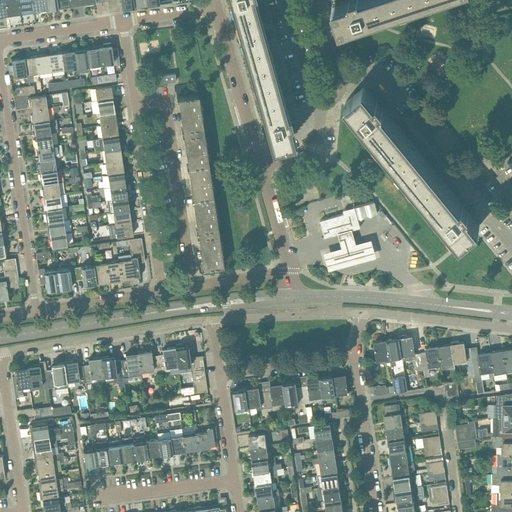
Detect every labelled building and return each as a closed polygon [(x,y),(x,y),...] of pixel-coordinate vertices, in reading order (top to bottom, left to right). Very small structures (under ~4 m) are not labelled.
[(5,0),(8,14),(21,12),(18,0),(5,0)] [(18,0),(21,12),(33,11),(31,0),(18,0)] [(31,0),(33,11),(46,9),(44,0),(31,0)] [(44,0),(46,9),(58,7),(56,0),(44,0)] [(107,0),(109,9),(122,8),(120,0),(107,0)] [(285,111),(272,65),(253,0),(229,0),(270,143),(292,137),(287,119),(285,111)] [(351,0),(333,6),(341,28),(423,0),(351,0)] [(101,63),(113,61),(114,65),(120,64),(117,47),(112,48),(111,42),(103,43),(103,46),(99,46),(101,63)] [(86,48),(88,64),(101,63),(99,46),(86,48)] [(76,66),(77,73),(89,71),(88,64),(86,48),(74,50),(76,66)] [(76,66),(74,50),(61,52),(63,68),(76,66)] [(63,68),(61,52),(49,54),(51,70),(63,68)] [(435,74),(449,68),(441,52),(427,59),(435,74)] [(37,55),(39,72),(51,70),(49,54),(37,55)] [(39,72),(37,55),(24,57),(27,74),(28,81),(31,81),(33,78),(32,73),(39,72)] [(14,75),(27,74),(24,57),(11,59),(14,75)] [(115,73),(102,75),(103,82),(116,80),(115,73)] [(163,82),(176,81),(175,73),(161,75),(163,82)] [(102,75),(91,77),(92,84),(103,82),(102,75)] [(95,87),(97,100),(113,98),(111,85),(95,87)] [(29,93),(28,86),(16,88),(17,95),(29,93)] [(346,102),(363,123),(461,241),(478,227),(466,213),(470,210),(464,203),(461,206),(381,109),(375,102),(363,87),(346,102)] [(176,97),(201,267),(222,264),(198,94),(176,97)] [(31,105),(32,110),(47,107),(45,95),(28,97),(29,105),(31,105)] [(97,100),(91,101),(93,113),(99,112),(114,110),(113,98),(97,100)] [(378,99),(375,102),(381,109),(384,106),(378,99)] [(78,103),(73,103),(75,116),(82,115),(81,108),(79,108),(78,104),(78,103)] [(30,114),(32,122),(49,120),(47,107),(32,110),(32,114),(30,114)] [(100,125),(116,122),(114,110),(99,112),(100,125)] [(35,135),(51,132),(57,131),(56,119),(49,120),(32,122),(33,130),(35,130),(35,135)] [(102,137),(118,135),(116,122),(100,125),(102,137)] [(34,140),(35,147),(52,145),(51,132),(35,135),(36,139),(34,140)] [(104,150),(120,147),(118,135),(102,137),(97,138),(98,138),(99,145),(94,146),(94,151),(104,150)] [(52,145),(35,147),(36,156),(38,155),(39,159),(54,157),(59,156),(59,155),(58,145),(57,145),(57,144),(52,145)] [(106,162),(122,160),(120,147),(104,150),(106,162)] [(38,164),(39,172),(56,170),(54,157),(39,159),(40,164),(38,164)] [(108,174),(123,172),(122,160),(106,162),(108,174)] [(78,175),(77,167),(70,168),(71,176),(78,175)] [(43,184),(58,182),(56,170),(39,172),(40,180),(42,180),(43,184)] [(109,187),(125,184),(123,172),(108,174),(109,187)] [(90,177),(84,178),(85,183),(85,188),(92,187),(90,177)] [(41,189),(43,197),(60,194),(58,182),(43,184),(43,189),(41,189)] [(125,184),(109,187),(111,199),(127,197),(125,184)] [(90,192),(86,193),(87,197),(87,202),(92,202),(98,201),(97,195),(91,196),(90,192)] [(60,194),(43,197),(44,205),(46,205),(46,209),(61,207),(61,206),(68,205),(66,194),(60,194)] [(111,199),(107,200),(109,212),(113,211),(129,209),(127,197),(111,199)] [(374,201),(354,207),(358,219),(377,213),(374,201)] [(46,222),(63,219),(61,207),(46,209),(47,214),(45,214),(46,222)] [(344,213),(338,215),(320,220),(325,237),(360,227),(358,219),(354,207),(343,210),(344,213)] [(129,209),(113,211),(115,224),(131,221),(129,209)] [(49,229),(50,234),(65,232),(65,231),(71,230),(69,218),(63,219),(46,222),(47,230),(49,229)] [(115,224),(108,225),(110,238),(133,234),(131,221),(115,224)] [(324,252),(329,269),(377,256),(372,238),(357,243),(352,227),(338,231),(342,247),(324,252)] [(67,244),(65,232),(50,234),(50,238),(49,238),(50,246),(67,244)] [(128,239),(129,243),(129,245),(142,243),(141,237),(128,239)] [(143,249),(142,243),(129,245),(130,251),(143,249)] [(130,254),(131,257),(144,256),(143,249),(130,251),(130,254)] [(130,254),(118,256),(119,261),(121,279),(122,281),(130,280),(129,278),(134,277),(134,275),(142,274),(140,262),(145,261),(144,256),(131,257),(130,254)] [(2,259),(3,266),(16,264),(15,257),(2,259)] [(119,261),(106,262),(109,281),(121,279),(119,261)] [(106,262),(94,264),(96,282),(109,281),(106,262)] [(17,270),(16,264),(3,266),(4,272),(17,270)] [(83,284),(96,282),(94,264),(75,267),(77,280),(82,279),(83,284)] [(75,267),(57,269),(59,288),(72,286),(71,280),(77,280),(75,267)] [(59,288),(57,269),(44,271),(43,268),(38,268),(40,283),(45,282),(46,290),(51,289),(51,291),(59,290),(59,288)] [(5,276),(5,278),(18,276),(17,270),(4,272),(5,276)] [(0,278),(0,280),(0,279),(0,298),(8,297),(7,289),(19,287),(18,276),(5,278),(5,276),(0,276),(0,278)] [(399,335),(399,338),(403,361),(415,359),(417,371),(424,370),(421,353),(415,354),(412,336),(407,336),(407,334),(399,335)] [(387,340),(390,358),(391,366),(396,365),(395,359),(402,358),(402,361),(403,361),(399,338),(387,340)] [(385,361),(385,359),(390,358),(387,340),(374,342),(377,362),(385,361)] [(464,342),(459,343),(458,340),(450,341),(451,344),(454,362),(467,360),(464,342)] [(183,343),(175,345),(175,347),(178,365),(179,372),(191,371),(191,369),(190,363),(203,361),(202,355),(190,357),(188,345),(183,346),(183,343)] [(438,346),(441,364),(442,370),(447,369),(446,364),(454,362),(451,344),(438,346)] [(429,366),(441,364),(438,346),(425,348),(426,352),(421,353),(424,370),(429,369),(429,366)] [(163,354),(157,355),(160,372),(166,371),(171,370),(170,366),(178,365),(175,347),(162,349),(163,354)] [(511,371),(511,348),(503,350),(506,373),(511,371)] [(126,359),(120,360),(123,377),(141,374),(141,372),(138,352),(138,350),(130,351),(130,353),(125,354),(126,359)] [(151,350),(138,352),(141,372),(148,371),(148,369),(150,369),(151,373),(160,372),(157,355),(152,356),(151,350)] [(503,350),(490,352),(494,375),(506,373),(503,350)] [(475,376),(476,382),(482,381),(481,374),(488,372),(489,375),(494,375),(490,352),(477,354),(478,358),(473,359),(475,376)] [(114,355),(101,357),(104,382),(104,383),(117,381),(116,378),(123,377),(120,360),(115,361),(114,355)] [(89,364),(83,365),(85,382),(92,381),(91,377),(95,376),(96,383),(104,382),(101,357),(88,359),(89,364)] [(469,377),(475,376),(473,359),(467,360),(469,377)] [(79,383),(85,382),(83,365),(77,366),(77,360),(64,362),(66,380),(79,379),(79,383)] [(52,369),(46,370),(48,387),(55,386),(55,389),(67,387),(66,380),(64,362),(51,364),(52,369)] [(22,387),(29,386),(27,367),(26,365),(18,366),(19,368),(14,369),(15,377),(13,377),(12,376),(15,397),(23,396),(22,387)] [(37,389),(48,387),(46,370),(40,371),(40,366),(27,367),(29,386),(37,385),(37,389)] [(345,374),(332,376),(335,394),(348,392),(345,374)] [(332,376),(320,377),(323,396),(335,394),(332,376)] [(302,386),(305,402),(316,401),(315,397),(323,396),(320,377),(307,379),(308,385),(302,386)] [(393,379),(394,386),(395,392),(407,390),(405,377),(393,379)] [(444,382),(445,390),(458,388),(456,380),(444,382)] [(302,386),(296,386),(296,381),(283,383),(286,401),(287,408),(295,407),(294,404),(302,403),(305,402),(302,386)] [(273,403),(286,401),(283,383),(270,385),(271,390),(266,391),(268,408),(273,407),(273,403)] [(206,384),(193,387),(194,393),(207,391),(206,384)] [(395,392),(394,386),(386,387),(386,384),(379,385),(379,384),(373,386),(374,390),(375,390),(375,395),(395,392)] [(259,386),(246,388),(249,406),(249,409),(256,408),(257,409),(262,409),(268,408),(266,391),(259,392),(259,386)] [(236,408),(249,406),(246,388),(233,390),(236,408)] [(459,396),(458,388),(445,390),(447,398),(459,396)] [(494,417),(497,417),(499,417),(511,416),(511,392),(497,395),(497,404),(494,404),(494,417)] [(384,414),(386,427),(402,425),(400,412),(398,412),(397,403),(384,405),(385,414),(384,414)] [(70,405),(59,406),(60,414),(71,412),(70,410),(70,405)] [(32,407),(19,409),(20,417),(33,415),(33,410),(33,408),(32,407)] [(39,407),(33,408),(33,410),(33,415),(34,418),(41,417),(39,407)] [(179,412),(169,413),(170,420),(180,418),(179,412)] [(460,412),(452,413),(453,421),(455,421),(461,420),(460,412)] [(165,414),(155,415),(156,422),(165,421),(165,414)] [(511,416),(499,417),(499,435),(495,435),(495,436),(499,435),(511,435),(511,416)] [(31,424),(29,424),(30,432),(32,432),(33,437),(60,433),(59,427),(48,429),(47,422),(31,424)] [(235,424),(236,432),(252,430),(251,422),(235,424)] [(332,435),(331,431),(334,430),(333,422),(315,425),(317,437),(332,435)] [(437,422),(425,424),(426,430),(438,429),(437,422)] [(455,425),(456,433),(469,431),(468,423),(455,425)] [(386,427),(388,440),(404,437),(402,425),(386,427)] [(208,431),(195,433),(197,449),(205,447),(205,449),(210,448),(210,446),(218,445),(215,427),(207,428),(208,431)] [(487,428),(478,429),(479,437),(491,436),(490,433),(488,433),(487,428)] [(63,433),(60,433),(61,438),(69,437),(70,444),(75,443),(73,431),(63,433)] [(456,433),(457,441),(470,439),(469,431),(456,433)] [(265,432),(249,434),(250,447),(267,445),(265,432)] [(31,442),(32,449),(50,447),(49,440),(61,438),(60,433),(33,437),(34,441),(31,442)] [(185,452),(190,451),(189,450),(197,449),(195,433),(183,435),(185,452)] [(145,435),(132,437),(133,442),(135,459),(140,459),(140,457),(148,456),(145,440),(145,435)] [(183,435),(170,436),(173,452),(180,451),(181,453),(185,452),(183,435)] [(317,437),(318,450),(334,448),(332,435),(317,437)] [(503,447),(503,454),(511,454),(511,435),(499,435),(495,436),(495,447),(503,447)] [(160,456),(165,455),(165,453),(173,452),(170,436),(158,438),(160,456)] [(123,459),(131,458),(131,460),(135,459),(133,442),(132,437),(120,439),(120,440),(120,444),(123,459)] [(404,437),(388,440),(390,452),(406,450),(411,449),(410,444),(405,445),(404,437)] [(148,456),(156,455),(156,456),(160,456),(158,438),(145,440),(148,456)] [(470,439),(457,441),(458,448),(471,447),(470,439)] [(111,463),(115,462),(115,460),(123,459),(120,444),(120,440),(108,441),(108,446),(111,463)] [(96,447),(98,463),(106,462),(106,463),(111,463),(108,446),(108,441),(107,441),(95,442),(96,447)] [(250,447),(252,460),(269,457),(267,445),(250,447)] [(37,462),(52,459),(58,459),(63,458),(63,452),(52,454),(50,447),(32,449),(33,457),(36,457),(37,462)] [(90,466),(90,464),(98,463),(96,447),(83,449),(85,466),(90,466)] [(312,458),(313,463),(320,462),(335,460),(334,448),(318,450),(319,457),(312,458)] [(390,452),(392,464),(408,462),(406,450),(390,452)] [(511,454),(503,454),(497,454),(497,462),(503,462),(503,467),(498,467),(498,466),(497,466),(497,473),(511,473),(511,454)] [(275,456),(269,457),(252,460),(254,472),(277,469),(282,468),(281,463),(276,464),(275,456)] [(36,474),(38,474),(54,472),(52,459),(37,462),(37,466),(34,466),(36,474)] [(337,472),(335,460),(320,462),(322,475),(337,472)] [(413,461),(408,462),(392,464),(394,476),(409,474),(415,474),(413,461)] [(254,472),(256,484),(272,482),(279,481),(277,469),(254,472)] [(38,474),(40,487),(67,483),(66,477),(62,478),(55,479),(54,472),(38,474)] [(341,472),(337,472),(322,475),(318,475),(319,483),(318,485),(319,488),(324,487),(339,485),(338,480),(342,480),(341,472)] [(501,484),(501,492),(511,491),(511,473),(497,473),(492,473),(492,484),(501,484)] [(395,489),(411,487),(417,486),(415,474),(409,474),(394,476),(395,489)] [(272,482),(256,484),(253,484),(254,492),(257,492),(258,497),(274,494),(279,493),(279,488),(273,489),(272,482)] [(41,491),(38,491),(39,499),(42,499),(58,497),(57,491),(63,490),(63,488),(68,488),(67,483),(40,487),(41,491)] [(325,499),(341,497),(345,497),(343,489),(340,489),(339,485),(324,487),(325,499)] [(395,489),(392,489),(393,498),(397,497),(397,502),(413,499),(419,499),(417,486),(411,487),(395,489)] [(490,510),(511,510),(511,491),(501,492),(501,499),(496,499),(497,505),(491,505),(491,510),(490,510)] [(276,507),(274,494),(258,497),(259,509),(276,507)] [(58,497),(42,499),(44,511),(60,509),(66,508),(71,507),(70,502),(65,503),(64,496),(58,497)] [(343,510),(341,497),(325,499),(327,511),(343,510)] [(413,499),(397,502),(398,511),(412,511),(415,511),(421,511),(419,499),(413,499)]
